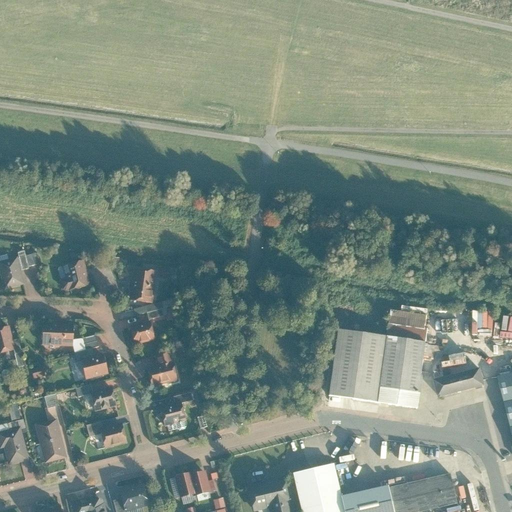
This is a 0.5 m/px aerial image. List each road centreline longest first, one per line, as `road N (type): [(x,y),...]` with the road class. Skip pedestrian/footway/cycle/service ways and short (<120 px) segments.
road 1 (residential): [(504,511),(481,447),(375,426),(311,422),(149,462)]
road 2 (residential): [(149,462),(0,499)]
road 3 (residential): [(149,462),(111,323)]
